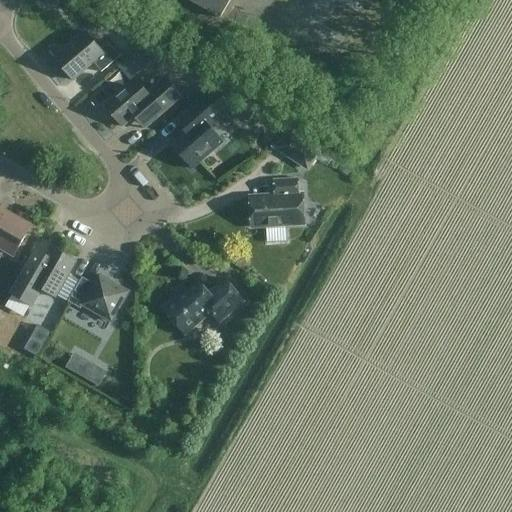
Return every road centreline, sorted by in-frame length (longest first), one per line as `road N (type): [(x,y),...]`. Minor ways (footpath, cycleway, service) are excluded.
road 1 (residential): [(115,166),(0,32)]
road 2 (residential): [(115,166),(158,214),(119,246),(76,205)]
